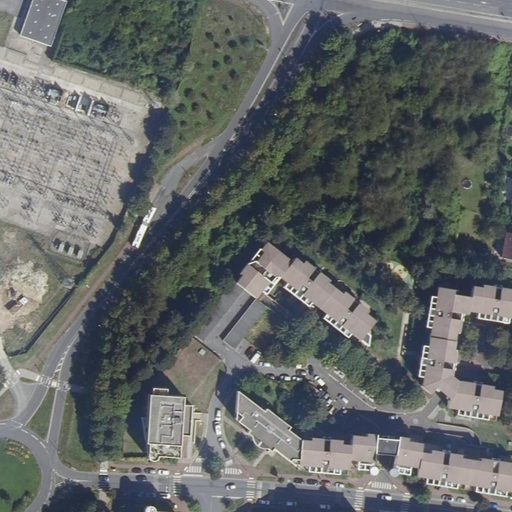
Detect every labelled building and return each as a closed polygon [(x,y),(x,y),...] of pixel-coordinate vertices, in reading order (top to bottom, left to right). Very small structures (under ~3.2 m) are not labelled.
[(66,2),(60,0),(33,0),(21,37),(52,46),(66,2)] [(511,223),(510,223),(508,232),(506,232),(501,258),(511,259),(511,223)] [(243,276),(237,284),(241,287),(252,295),(254,297),(260,289),(258,288),(262,284),(265,279),(269,283),(273,277),(279,277),(296,289),(292,294),(293,294),(294,295),(301,293),(305,296),(303,299),(310,304),(312,302),(326,313),(324,315),(331,320),(333,318),(337,321),(337,329),(338,329),(339,330),(342,325),(367,345),(369,335),(365,332),(370,327),(374,321),(365,314),(364,309),(357,304),(359,302),(354,298),(351,301),(317,275),(320,271),(315,267),(314,269),(307,264),(302,262),(294,257),(291,262),(266,243),(260,250),(265,254),(258,264),(254,261),(247,263),(239,274),(243,276)] [(241,287),(237,284),(232,280),(191,332),(200,340),(241,287)] [(511,316),(511,293),(509,289),(501,288),(501,285),(494,284),(493,290),(472,287),(471,296),(453,294),(453,289),(438,287),(435,307),(428,306),(428,308),(433,315),(426,359),(419,363),(418,365),(425,366),(422,385),(431,394),(436,387),(449,396),(447,407),(498,414),(501,391),(480,387),(481,381),(477,381),(473,380),(473,382),(460,380),(452,374),(452,369),(455,370),(455,367),(456,363),(450,362),(455,330),(457,320),(449,319),(450,311),(464,313),(470,311),(477,312),(477,315),(485,317),(486,313),(490,314),(494,320),(496,320),(497,320),(498,315),(511,316)] [(228,349),(263,304),(254,297),(252,295),(252,296),(217,340),(228,349)] [(164,385),(150,385),(149,395),(148,401),(143,401),(143,415),(142,424),(146,424),(145,453),(145,455),(147,457),(148,457),(151,457),(152,457),(154,456),(155,454),(177,455),(178,432),(186,433),(186,417),(179,417),(180,394),(163,392),(164,385)] [(299,464),(300,441),(289,430),(291,428),(285,423),(264,406),(262,409),(240,392),(234,398),(233,410),(239,415),(235,420),(247,429),(251,432),(249,435),(265,448),(267,445),(272,448),(293,464),(298,466),(299,464)] [(191,408),(191,406),(191,405),(191,403),(189,402),(188,401),(185,401),(183,402),(182,404),(182,406),(183,409),(185,410),(187,410),(189,409),(190,408),(191,408)] [(138,415),(145,453),(146,424),(142,424),(143,415),(138,415)] [(320,465),(326,473),(327,463),(339,464),(339,467),(348,468),(349,458),(369,460),(368,471),(369,473),(372,473),(374,453),(375,438),(375,435),(366,434),(365,437),(351,435),(350,445),(341,444),(337,441),(328,440),(329,437),(323,436),(322,442),(300,441),(299,464),(307,465),(308,462),(320,462),(320,465)] [(511,466),(510,467),(507,463),(498,461),(499,459),(493,458),(492,461),(480,458),(479,461),(448,456),(449,450),(443,449),(442,451),(434,450),(430,454),(420,452),(422,443),(407,441),(407,438),(402,437),(398,436),(397,440),(395,455),(392,475),(393,476),(396,475),(398,464),(418,467),(416,475),(425,477),(426,473),(438,475),(436,485),(445,480),(446,476),(458,478),(458,482),(476,485),(477,481),(488,483),(488,486),(494,494),(496,484),(508,487),(508,490),(511,490),(511,466)] [(395,455),(397,440),(386,439),(375,438),(374,453),(385,454),(395,455)] [(307,465),(307,471),(326,473),(320,465),(320,462),(308,462),(307,465)] [(326,473),(338,474),(339,467),(339,464),(327,463),(326,473)] [(425,477),(424,483),(436,485),(438,475),(426,473),(425,477)] [(445,480),(436,485),(457,488),(458,482),(458,478),(446,476),(445,480)] [(476,485),(475,491),(494,494),(488,486),(488,483),(477,481),(476,485)] [(506,496),(508,490),(508,487),(496,484),(494,494),(506,496)]
